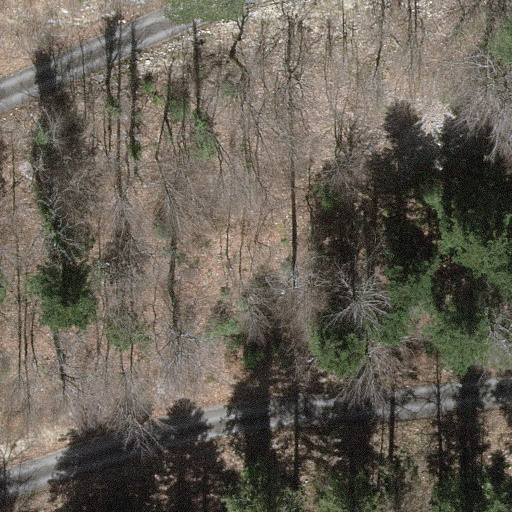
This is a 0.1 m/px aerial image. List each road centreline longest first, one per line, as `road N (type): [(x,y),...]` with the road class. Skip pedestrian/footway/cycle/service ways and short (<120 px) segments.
road 1 (unclassified): [(511,394),(234,422),(0,491)]
road 2 (unclassified): [(0,102),(192,29),(306,0)]
